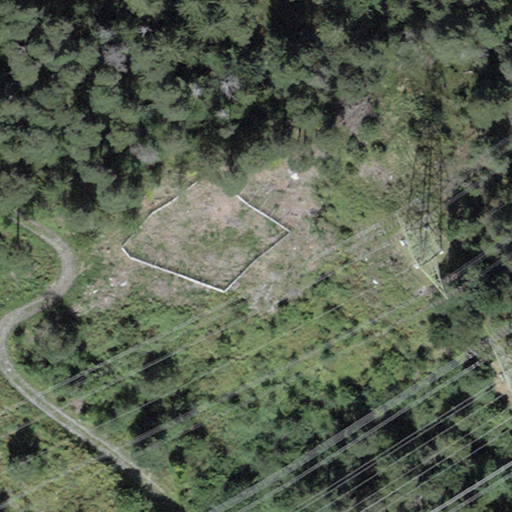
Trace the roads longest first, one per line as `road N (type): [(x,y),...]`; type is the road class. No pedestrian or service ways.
road 1 (track): [(0,349),(11,375),(177,511)]
road 2 (track): [(0,210),(60,247),(69,279),(15,313),(0,336)]
